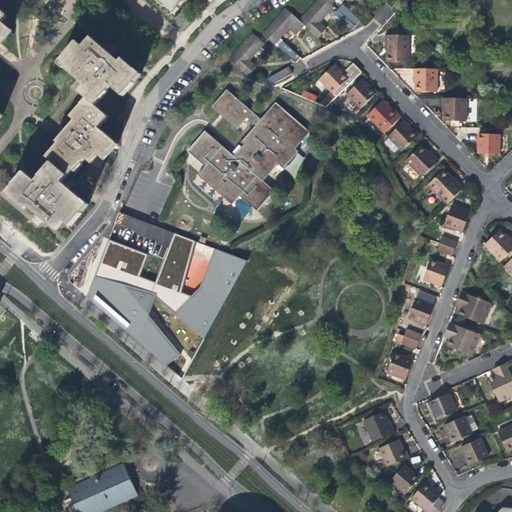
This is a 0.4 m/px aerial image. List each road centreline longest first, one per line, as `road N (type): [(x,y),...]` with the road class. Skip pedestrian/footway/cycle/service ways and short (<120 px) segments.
road 1 (tertiary): [(305,511),(41,281)]
road 2 (residential): [(488,188),(405,409),(457,499)]
road 3 (residential): [(256,0),(218,23),(169,77),(141,116),(103,206),(55,259)]
road 4 (tertiary): [(0,282),(247,498)]
road 5 (residential): [(488,188),(349,44)]
